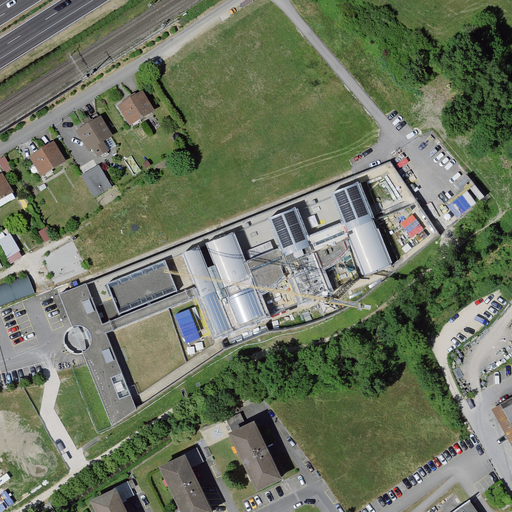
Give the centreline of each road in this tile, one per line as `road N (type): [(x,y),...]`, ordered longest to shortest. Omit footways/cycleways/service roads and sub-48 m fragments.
road 1 (track): [(26,511),(262,353)]
road 2 (residential): [(173,41),(0,146)]
